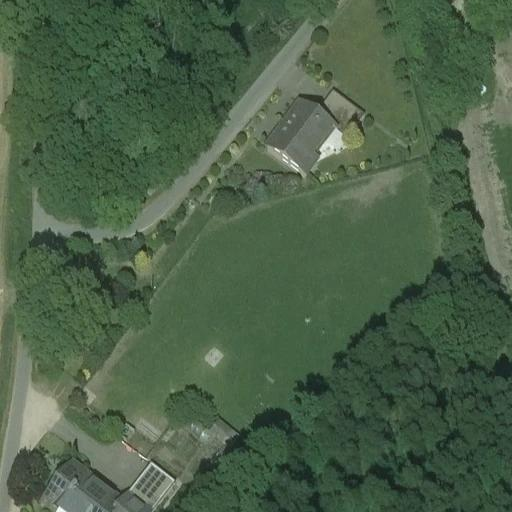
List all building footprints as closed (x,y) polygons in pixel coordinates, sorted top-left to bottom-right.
[(364,121),(333,98),(318,118),(317,119),(331,130),(347,143),(364,121)] [(303,106),(268,151),(303,178),(314,163),(309,159),(331,130),(317,119),(318,118),(303,106)] [(152,468),(127,503),(140,511),(158,511),(177,486),(152,468)] [(120,511),(124,508),(75,472),(46,511),(120,511)] [(140,511),(127,503),(124,508),(120,511),(140,511)]
